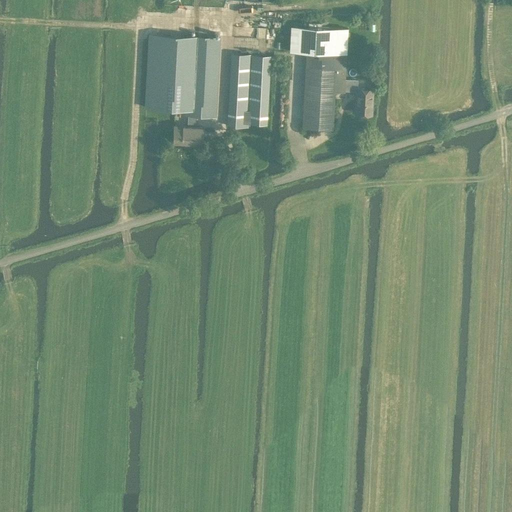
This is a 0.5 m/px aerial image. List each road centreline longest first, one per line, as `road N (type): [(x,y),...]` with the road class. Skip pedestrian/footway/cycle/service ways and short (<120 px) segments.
road 1 (unclassified): [(0,263),(511,110)]
road 2 (track): [(0,18),(138,26),(123,225),(133,261),(166,278),(162,310)]
road 3 (track): [(489,511),(504,163)]
road 4 (track): [(338,206),(356,188),(478,179),(504,163)]
road 5 (track): [(504,163),(491,0)]
